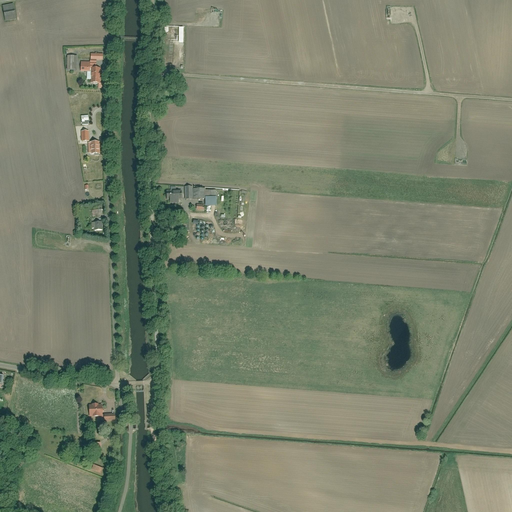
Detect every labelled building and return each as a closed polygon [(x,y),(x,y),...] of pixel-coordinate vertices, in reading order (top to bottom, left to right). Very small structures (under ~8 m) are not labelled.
[(15,3),(4,6),(7,18),(17,16),(15,3)] [(77,56),(68,55),(68,70),(77,70),(77,56)] [(91,62),(82,62),(82,71),(91,71),(91,68),(91,62)] [(101,68),(92,68),(92,72),(92,80),(92,83),(101,83),(101,68)] [(99,143),(89,143),(89,155),(100,154),(99,143)] [(204,191),(204,189),(192,190),(192,199),(204,199),(204,191)] [(181,191),(168,192),(168,199),(170,199),(170,204),(178,204),(178,199),(181,199),(181,191)] [(103,221),(93,222),(94,230),(104,229),(103,221)] [(103,404),(90,405),(91,416),(103,416),(103,404)] [(102,444),(94,444),(95,456),(103,456),(102,444)] [(104,468),(95,465),(93,470),(102,474),(104,468)]
